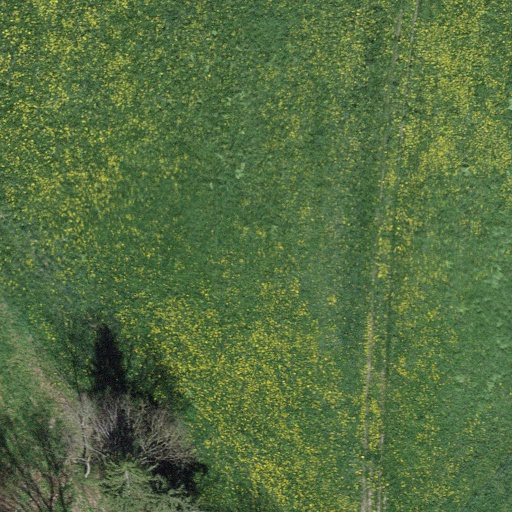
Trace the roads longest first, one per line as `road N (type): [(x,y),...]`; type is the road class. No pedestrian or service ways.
road 1 (track): [(367,511),(412,0)]
road 2 (track): [(80,511),(0,376)]
